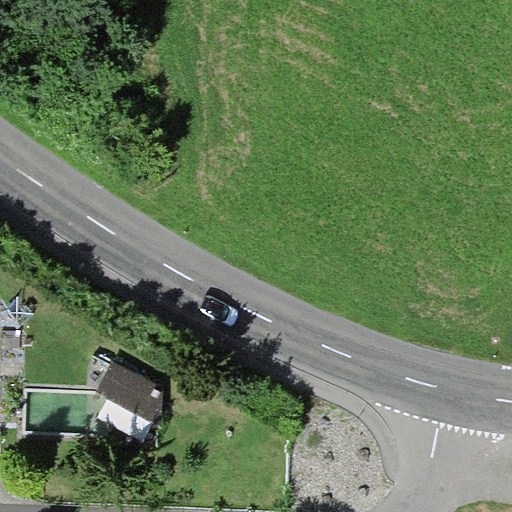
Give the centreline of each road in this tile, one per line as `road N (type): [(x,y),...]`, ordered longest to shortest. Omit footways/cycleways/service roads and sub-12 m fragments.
road 1 (secondary): [(0,154),(133,248),(219,294),(446,388)]
road 2 (residential): [(423,511),(446,388)]
